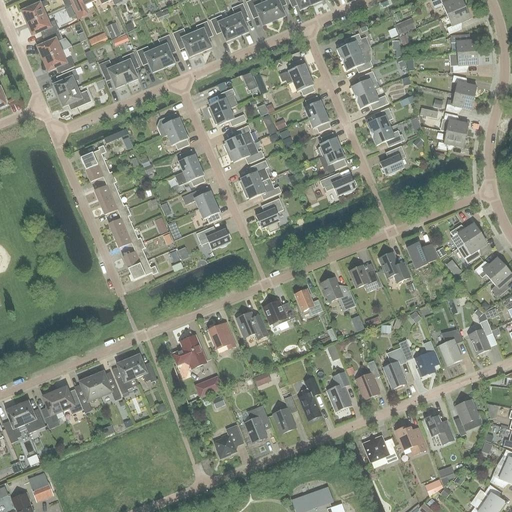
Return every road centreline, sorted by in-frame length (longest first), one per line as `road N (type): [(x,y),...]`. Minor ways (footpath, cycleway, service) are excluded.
road 1 (residential): [(0,392),(490,191)]
road 2 (residential): [(203,486),(511,362)]
road 3 (residential): [(490,191),(503,47),(490,0)]
road 4 (residential): [(57,139),(119,296)]
road 5 (residential): [(376,181),(315,30)]
road 6 (residential): [(245,235),(181,87)]
road 7 (residential): [(181,87),(315,30)]
road 8 (residential): [(57,139),(181,87)]
